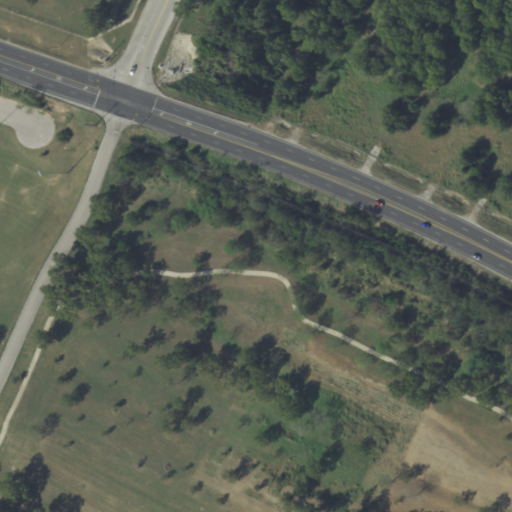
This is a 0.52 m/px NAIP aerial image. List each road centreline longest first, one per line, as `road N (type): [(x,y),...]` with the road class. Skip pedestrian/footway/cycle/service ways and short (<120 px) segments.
road 1 (secondary): [(254,149),(511,265)]
road 2 (secondary): [(124,104),(254,149)]
road 3 (secondary): [(0,61),(124,104)]
